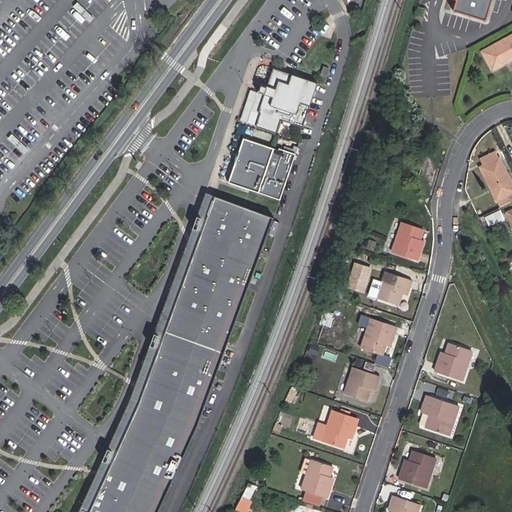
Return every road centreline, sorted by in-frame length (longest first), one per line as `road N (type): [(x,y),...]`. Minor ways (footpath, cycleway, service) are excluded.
road 1 (residential): [(511,116),(485,124),(453,180),(450,247),(370,511)]
road 2 (secondary): [(222,0),(0,296)]
